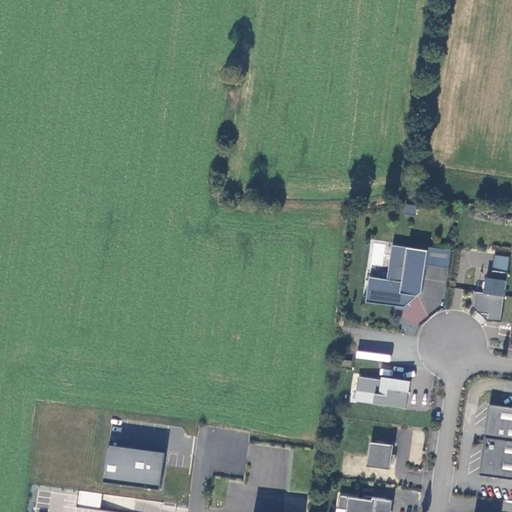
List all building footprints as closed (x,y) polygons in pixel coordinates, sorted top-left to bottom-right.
[(424,212),(425,203),(414,202),(413,210),(424,212)] [(378,276),(375,302),(413,307),(430,291),(434,264),(436,250),(401,245),(395,279),(378,276)] [(440,247),(436,250),(434,264),(457,268),(460,250),(440,247)] [(511,270),(511,254),(498,253),(495,277),(490,277),(488,291),(479,290),(477,306),(483,311),(492,313),(491,319),(505,321),(511,270)] [(390,361),(391,353),(356,350),(356,358),(390,361)] [(411,409),(414,392),(415,392),(416,382),(388,377),(387,380),(365,377),(363,392),(370,393),(370,399),(380,400),(379,404),(411,409)] [(511,407),(496,405),(491,438),(511,440),(511,407)] [(511,440),(491,438),(487,469),(493,477),(511,479),(511,440)] [(399,446),(376,443),(373,467),(396,471),(399,446)] [(161,489),(166,453),(109,445),(104,482),(161,489)] [(369,499),(345,496),(343,509),(352,510),(352,511),(397,511),(399,501),(369,497),(369,499)]
